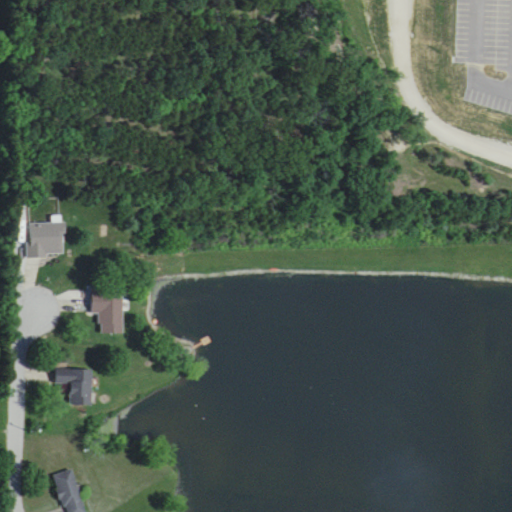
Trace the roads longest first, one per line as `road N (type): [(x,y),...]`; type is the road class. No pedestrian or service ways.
road 1 (residential): [(21,511),(21,389),(27,328),(38,311)]
road 2 (residential): [(511,148),(435,109),(407,63),(409,0)]
